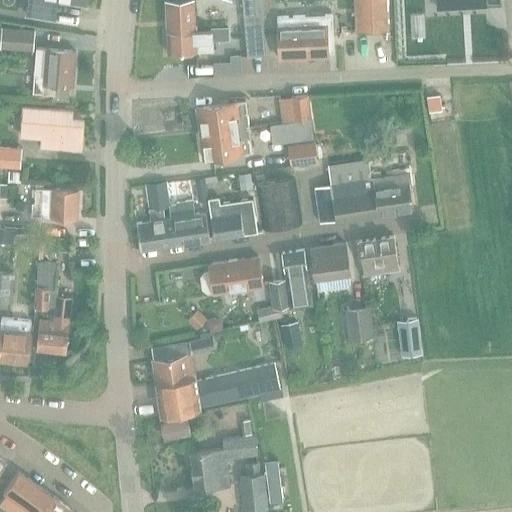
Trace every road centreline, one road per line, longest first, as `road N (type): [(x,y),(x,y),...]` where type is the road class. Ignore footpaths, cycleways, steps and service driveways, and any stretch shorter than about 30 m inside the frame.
road 1 (residential): [(114,88),(511,67)]
road 2 (residential): [(115,267),(417,218)]
road 3 (residential): [(115,267),(114,88)]
road 4 (residential): [(121,411),(115,267)]
road 5 (residential): [(0,404),(121,411)]
